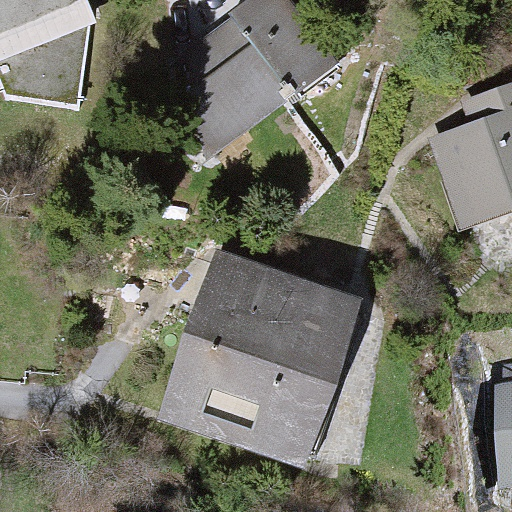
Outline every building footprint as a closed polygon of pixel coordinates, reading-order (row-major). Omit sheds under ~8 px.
[(89,0),(0,0),(0,76),(6,91),(75,103),(92,6),(89,0)] [(231,16),(185,53),(211,160),(337,59),(289,0),(242,0),(227,12),(231,16)] [(467,122),(431,135),(466,222),(511,203),(511,85),(461,106),(467,122)] [(214,249),(160,411),(310,460),(364,299),(214,249)] [(511,388),(499,389),(505,494),(511,493),(511,388)]
